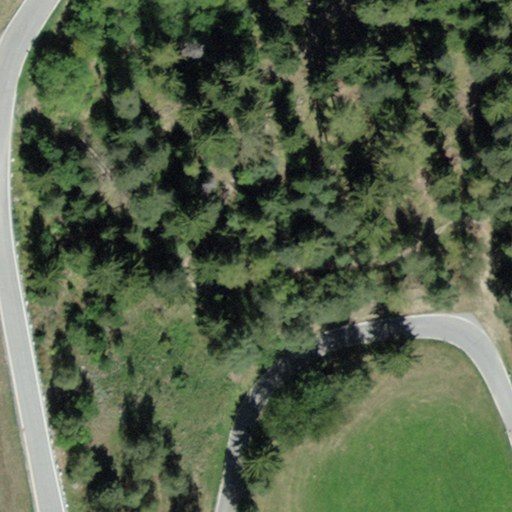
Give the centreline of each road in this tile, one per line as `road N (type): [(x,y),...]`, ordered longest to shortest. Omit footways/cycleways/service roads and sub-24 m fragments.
road 1 (tertiary): [(511,413),(480,347),(457,331),(381,328),(338,338),(290,362),(259,395),(227,511)]
road 2 (tertiary): [(52,511),(0,221)]
road 3 (tertiary): [(0,118),(9,61),(42,0)]
